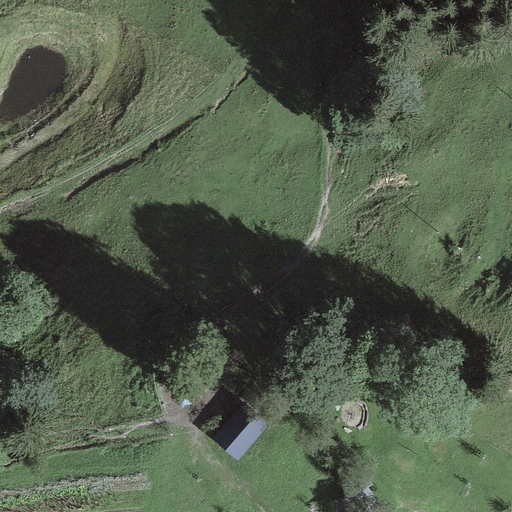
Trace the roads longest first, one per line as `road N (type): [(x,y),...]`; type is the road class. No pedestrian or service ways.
road 1 (track): [(334,0),(322,36),(330,136),(323,221),(301,258),(228,318),(204,365),(196,410),(203,445),(265,511)]
road 2 (track): [(0,212),(160,134),(243,67),(299,0)]
road 3 (track): [(109,62),(70,122),(0,166)]
